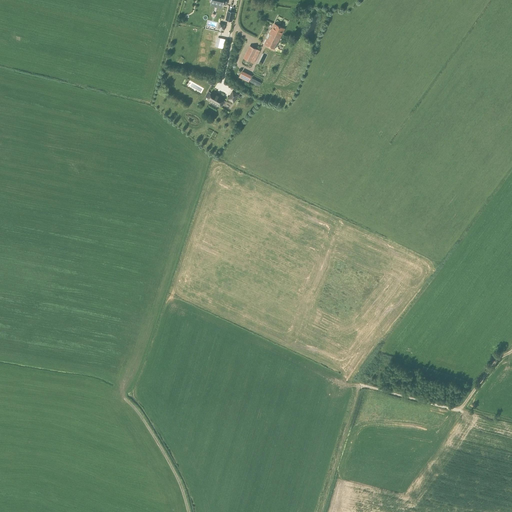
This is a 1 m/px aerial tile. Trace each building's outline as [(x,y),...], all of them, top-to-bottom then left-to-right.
[(264,44),(275,49),(285,28),(275,23),(264,44)] [(258,49),(251,46),(244,58),(251,62),(258,49)] [(244,81),(248,74),(240,71),(237,78),(244,81)] [(232,91),(228,99),(230,100),(231,98),(235,100),(238,94),(232,91)] [(212,92),(207,99),(212,102),(211,104),(217,108),(218,106),(219,106),(220,105),(222,106),(225,101),(223,100),(223,99),(212,92)]
